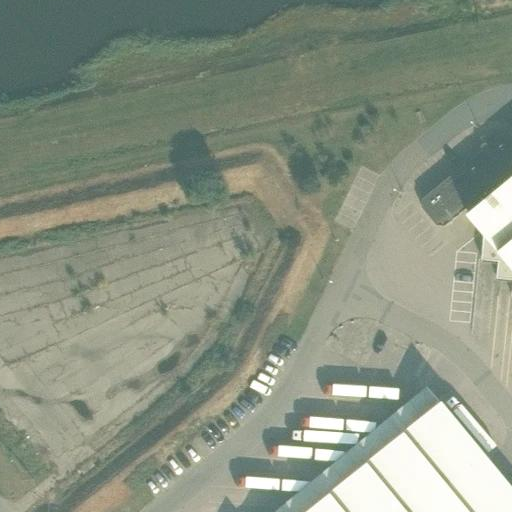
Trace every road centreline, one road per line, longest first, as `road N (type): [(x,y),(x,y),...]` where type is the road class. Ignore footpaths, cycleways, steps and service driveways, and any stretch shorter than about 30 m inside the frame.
road 1 (unclassified): [(161,511),(259,428),(290,385),(335,291)]
road 2 (unclassified): [(335,291),(384,192),(416,153),(458,119),(511,96)]
road 3 (unclassified): [(335,291),(451,348),(511,419)]
